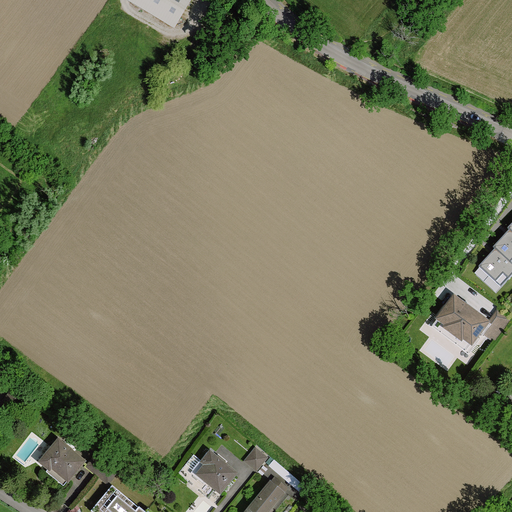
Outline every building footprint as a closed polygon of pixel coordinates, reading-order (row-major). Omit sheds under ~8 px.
[(133,0),(133,1),(176,26),(191,0),(133,0)] [(511,230),(509,228),(493,246),(495,248),(511,262),(511,260),(511,230)] [(495,248),(478,266),(496,282),(503,274),(507,278),(511,273),(511,262),(495,248)] [(468,267),(462,275),(466,278),(472,270),(468,267)] [(478,275),(472,270),(466,278),(472,282),(478,275)] [(481,334),(489,323),(469,308),(462,303),(451,295),(444,306),(437,315),(448,323),(446,326),(469,342),(477,332),(481,334)] [(15,389),(5,402),(15,410),(26,398),(15,389)] [(59,442),(41,463),(50,470),(52,468),(68,481),(84,463),(59,442)] [(256,450),(246,462),(257,470),(266,459),(256,450)] [(211,454),(196,473),(221,493),(236,474),(211,454)] [(98,455),(87,468),(98,476),(108,464),(98,455)] [(308,490),(275,461),(271,466),(304,495),(308,490)] [(119,472),(108,464),(98,476),(108,485),(119,472)] [(276,479),(272,483),(284,493),(288,489),(276,479)] [(272,483),(248,511),(268,511),(284,493),(272,483)] [(146,511),(145,511),(112,485),(91,511),(153,511),(149,509),(146,511)]
